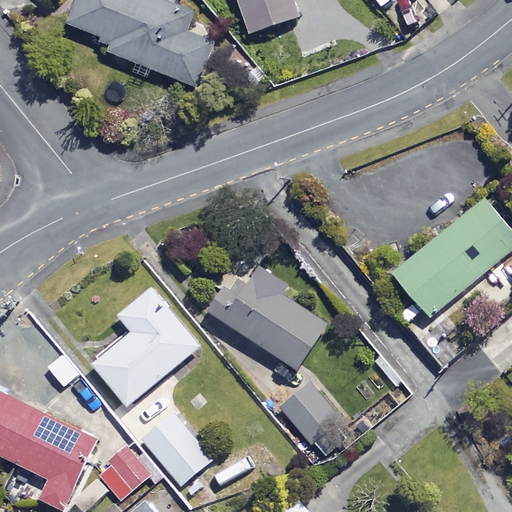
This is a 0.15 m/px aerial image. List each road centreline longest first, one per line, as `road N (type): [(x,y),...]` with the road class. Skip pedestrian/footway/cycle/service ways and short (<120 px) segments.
road 1 (residential): [(97,204),(380,103),(448,68),(511,19)]
road 2 (residential): [(0,85),(97,204)]
